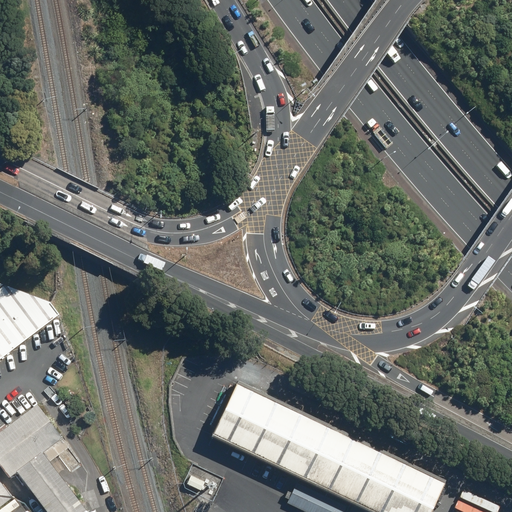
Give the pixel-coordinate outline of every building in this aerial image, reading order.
[(0,358),(57,314),(50,303),(0,283),(0,358)] [(221,348),(184,349),(184,364),(221,363),(221,348)] [(431,511),(447,480),(241,382),(216,435),(377,511),(431,511)] [(62,436),(36,402),(0,429),(0,466),(8,477),(15,472),(41,452),(62,436)] [(45,511),(83,511),(85,511),(41,452),(15,472),(45,511)] [(209,474),(195,466),(185,485),(199,493),(209,474)] [(0,505),(13,496),(0,479),(0,505)] [(344,511),(347,507),(296,483),(286,504),(302,511),(344,511)] [(487,499),(465,488),(460,498),(482,509),(487,499)]
